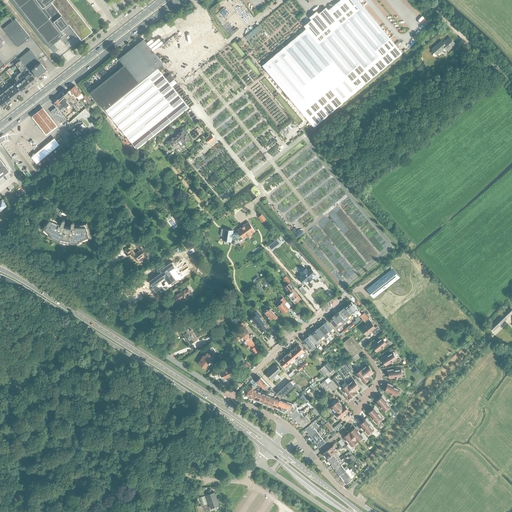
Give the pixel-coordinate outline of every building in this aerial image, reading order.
[(93,32),(68,0),(24,0),(17,6),(49,48),(65,35),(62,30),(69,24),(82,40),(93,32)] [(403,53),(357,0),(342,0),(330,11),(327,8),(320,15),(318,12),(310,18),(312,21),(305,26),(308,29),(263,66),(313,128),(403,53)] [(18,47),(30,37),(15,18),(3,28),(18,47)] [(442,41),(432,49),(437,55),(445,48),(448,51),(456,44),(449,37),(443,42),(442,41)] [(156,56),(143,40),(120,59),(125,65),(91,92),(137,150),(185,111),(189,108),(183,100),(181,98),(171,85),(176,82),(172,77),(167,81),(157,68),(163,63),(157,55),(156,56)] [(26,68),(36,81),(36,80),(34,77),(36,76),(45,69),(39,60),(30,49),(18,58),(20,60),(26,68)] [(36,81),(26,68),(20,60),(15,64),(19,69),(31,84),(36,81)] [(31,84),(19,69),(15,64),(12,67),(10,68),(11,70),(13,69),(15,72),(14,73),(17,76),(16,76),(26,88),(31,84)] [(21,92),(26,88),(16,76),(15,78),(17,80),(14,83),(21,92)] [(21,92),(14,83),(11,85),(10,83),(7,85),(16,96),(21,92)] [(11,100),(16,96),(7,85),(6,86),(7,88),(5,91),(2,87),(1,87),(11,100)] [(77,98),(82,94),(80,92),(81,91),(80,89),(79,90),(75,85),(70,90),(77,98)] [(0,95),(6,104),(11,100),(3,89),(0,91),(0,90),(0,95)] [(69,91),(68,91),(67,91),(66,92),(66,93),(64,96),(71,103),(72,105),(75,108),(77,111),(80,108),(75,104),(78,101),(69,91)] [(94,103),(91,100),(86,94),(83,96),(91,106),(91,105),(92,107),(94,105),(93,104),(94,103)] [(61,112),(71,103),(64,96),(59,99),(55,102),(56,103),(54,105),(57,107),(61,112)] [(42,109),(32,116),(37,122),(40,126),(44,131),(46,134),(57,125),(54,122),(51,118),(47,113),(43,107),(42,108),(42,109)] [(66,118),(61,112),(57,107),(53,110),(62,121),(66,118)] [(181,146),(184,144),(191,139),(186,134),(189,132),(184,127),(180,130),(182,131),(177,135),(176,135),(173,137),(168,140),(172,145),(177,141),(181,146)] [(44,172),(67,152),(60,144),(37,163),(44,172)] [(0,177),(9,170),(0,157),(0,177)] [(94,169),(95,168),(98,166),(92,159),(88,162),(94,169)] [(172,212),(171,213),(182,229),(183,228),(172,212)] [(61,223),(57,222),(58,221),(51,216),(43,227),(42,228),(44,229),(46,231),(45,232),(52,236),(52,235),(54,236),(54,237),(60,240),(59,241),(69,243),(70,242),(76,242),(76,240),(79,240),(79,241),(86,240),(86,238),(88,238),(88,237),(90,237),(90,236),(87,223),(79,225),(79,226),(75,226),(75,223),(72,223),(71,227),(64,226),(65,222),(63,221),(62,220),(61,223)] [(224,229),(223,240),(231,241),(231,239),(237,240),(242,237),(243,239),(247,236),(248,237),(251,234),(251,233),(255,231),(248,222),(245,225),(244,225),(242,227),(237,230),(238,231),(235,233),(233,232),(233,230),(224,229)] [(152,256),(139,239),(138,239),(137,238),(134,241),(135,242),(134,243),(140,250),(136,254),(131,247),(126,251),(128,254),(131,252),(134,255),(133,256),(137,261),(145,255),(148,259),(152,256)] [(271,251),(281,243),(278,239),(267,246),(271,251)] [(159,273),(149,281),(153,286),(164,278),(169,284),(176,279),(170,270),(175,266),(172,261),(163,267),(162,266),(157,269),(159,273)] [(308,270),(306,268),(301,272),(302,274),(299,277),(300,279),(304,284),(308,280),(309,281),(313,278),(318,275),(311,267),(308,270)] [(377,287),(370,292),(374,296),(392,282),(390,279),(396,274),(392,269),(374,284),(377,287)] [(271,283),(267,277),(261,282),(264,286),(266,284),(268,286),(271,283)] [(293,288),(295,286),(292,282),(289,284),(286,286),(290,292),(288,294),(295,303),(301,298),(293,288)] [(324,289),(328,295),(332,291),(328,286),(324,289)] [(187,294),(190,292),(191,292),(188,288),(185,290),(169,300),(168,301),(170,305),(171,304),(172,305),(181,299),(183,302),(189,298),(187,294)] [(284,313),(289,308),(284,303),(286,302),(283,298),(279,301),(281,303),(278,306),(284,313)] [(348,304),(354,312),(356,310),(358,312),(359,311),(351,302),(348,304)] [(354,315),(352,313),(354,312),(348,304),(345,307),(353,316),(354,315)] [(267,306),(263,309),(266,312),(265,313),(271,319),(272,319),(274,321),(276,321),(277,320),(277,318),(276,316),(270,309),(267,306)] [(345,307),(342,309),(348,317),(349,318),(351,316),(351,317),(353,316),(345,307)] [(511,308),(510,307),(508,309),(490,327),(494,331),(511,313),(511,308)] [(342,309),(339,312),(346,321),(348,320),(346,318),(348,317),(342,309)] [(255,316),(252,319),(254,321),(253,322),(262,332),(267,328),(264,324),(265,323),(261,318),(262,317),(256,310),(253,314),(255,316)] [(346,321),(339,312),(336,314),(342,322),(344,320),(345,322),(346,321)] [(336,314),(333,317),(339,324),(338,324),(340,326),(341,325),(340,323),(342,322),(336,314)] [(338,324),(339,324),(333,317),(329,319),(337,329),(338,328),(337,326),(338,324)] [(191,320),(190,318),(184,322),(185,324),(187,328),(182,331),(186,337),(193,332),(191,329),(195,326),(191,320)] [(208,325),(211,330),(217,326),(218,327),(221,325),(218,319),(208,325)] [(329,332),(333,328),(327,321),(323,324),(329,332)] [(377,326),(375,327),(370,321),(361,329),(366,335),(371,332),(372,332),(374,335),(381,330),(377,326)] [(327,333),(329,332),(323,324),(319,328),(325,335),(327,333)] [(323,336),(325,335),(319,328),(315,331),(321,338),(323,336)] [(201,332),(199,333),(197,330),(193,332),(186,337),(190,343),(203,335),(201,332)] [(245,330),(238,336),(254,355),(257,351),(260,349),(252,339),(253,338),(251,335),(250,336),(245,330)] [(319,340),(321,338),(315,331),(311,334),(317,341),(319,340)] [(315,343),(317,341),(311,334),(308,336),(314,344),(315,343)] [(351,335),(342,343),(352,357),(362,349),(351,335)] [(308,337),(303,341),(312,351),(316,347),(314,345),(308,337)] [(383,346),(386,343),(382,338),(377,342),(376,341),(371,345),(374,348),(374,347),(377,351),(382,347),(383,347),(384,347),(383,346)] [(299,357),(303,353),(305,351),(299,344),(293,349),(299,357)] [(295,360),(297,359),(299,357),(293,349),(289,353),(295,360)] [(204,355),(199,363),(205,368),(210,360),(211,361),(214,357),(215,354),(210,351),(209,353),(207,353),(205,356),(204,355)] [(393,361),(396,359),(393,352),(387,356),(386,355),(381,358),(383,361),(384,361),(386,365),(392,361),(392,362),(393,361)] [(291,363),(294,361),(295,360),(289,353),(285,356),(291,363)] [(286,368),(291,363),(285,356),(279,361),(286,368)] [(326,373),(331,379),(337,374),(335,371),(336,371),(334,369),(333,369),(328,363),(329,362),(325,358),(318,363),(322,367),(326,372),(326,373)] [(230,368),(220,372),(224,380),(234,375),(232,371),(235,370),(236,370),(238,368),(235,364),(236,363),(234,360),(229,366),(230,368)] [(350,371),(353,368),(347,361),(344,364),(350,371)] [(368,365),(367,365),(365,363),(362,366),(364,368),(362,369),(361,369),(369,378),(368,376),(373,372),(368,365)] [(347,373),(350,371),(344,364),(342,366),(347,373)] [(276,365),(266,373),(271,379),(281,371),(276,365)] [(364,382),(369,378),(361,369),(357,373),(359,376),(359,377),(361,380),(362,379),(364,382)] [(400,369),(394,370),(394,369),(388,370),(388,373),(389,373),(390,378),(396,377),(396,378),(398,377),(397,376),(401,376),(400,369)] [(268,385),(267,384),(261,377),(256,382),(258,384),(259,383),(264,389),(268,385)] [(321,383),(326,389),(330,386),(333,390),(338,387),(331,380),(329,377),(321,383)] [(334,378),(331,380),(338,387),(340,385),(334,378)] [(348,384),(355,393),(354,391),(359,387),(354,380),(353,380),(351,378),(348,381),(350,383),(348,384)] [(301,393),(303,392),(296,384),(293,380),(291,382),(294,385),(301,393)] [(294,385),(291,382),(290,381),(277,393),(282,395),(285,393),(287,396),(294,390),(292,387),(294,385)] [(255,386),(258,384),(256,382),(250,388),(247,390),(245,395),(250,397),(253,390),(254,387),(255,388),(255,387),(255,386)] [(387,386),(386,389),(385,390),(391,393),(391,394),(392,395),(392,394),(396,395),(399,389),(393,386),(393,385),(388,383),(386,386),(387,386)] [(350,397),(355,393),(348,384),(343,388),(345,391),(345,392),(347,395),(348,394),(350,397)] [(258,401),(263,389),(262,389),(261,393),(257,391),(254,399),(258,401)] [(272,392),(273,391),(271,391),(270,392),(269,396),(266,395),(263,403),(267,405),(272,392)] [(276,408),(281,396),(279,395),(278,397),(279,397),(278,399),(275,398),(272,406),(276,408)] [(380,398),(378,400),(377,401),(381,406),(380,406),(381,407),(382,407),(384,410),(389,405),(385,400),(386,399),(382,395),(380,397),(380,398)] [(290,404),(281,400),(281,398),(280,398),(281,396),(276,408),(285,411),(292,405),(295,402),(291,399),(290,404)] [(336,413),(345,405),(344,405),(343,406),(338,401),(331,407),(332,407),(330,409),(332,412),(334,410),(336,412),(335,412),(336,413)] [(296,409),(292,405),(285,411),(285,412),(289,415),(297,409),(296,409)] [(346,413),(349,410),(345,405),(336,413),(340,418),(343,415),(346,413)] [(372,409),(370,411),(368,412),(373,418),(372,418),(373,419),(373,418),(376,422),(381,417),(377,412),(378,411),(374,407),(372,409)] [(293,418),(300,413),(297,409),(289,415),(293,418)] [(297,422),(304,416),(301,412),(300,413),(293,418),(297,422)] [(303,427),(311,420),(306,415),(304,416),(297,422),(303,427)] [(364,421),(362,423),(360,424),(364,429),(364,430),(364,431),(365,430),(368,433),(373,429),(369,423),(370,423),(366,418),(363,420),(364,421)] [(307,432),(317,424),(314,421),(304,429),(307,432)] [(335,431),(342,425),(340,422),(333,428),(335,431)] [(310,436),(317,431),(316,429),(319,427),(317,424),(307,432),(310,436)] [(350,433),(356,440),(357,440),(357,441),(362,437),(366,441),(368,438),(362,432),(360,434),(359,433),(360,433),(358,430),(357,431),(355,428),(350,432),(350,433)] [(313,440),(323,432),(321,429),(318,432),(317,431),(310,436),(313,440)] [(316,443),(323,438),(322,437),(325,434),(323,432),(313,440),(316,443)] [(356,440),(350,433),(349,432),(344,436),(347,439),(346,440),(348,442),(349,442),(349,443),(347,445),(352,452),(355,449),(352,445),(356,441),(356,440)] [(319,447),(329,439),(327,437),(324,440),(323,438),(316,443),(319,447)] [(337,450),(333,445),(323,453),(326,458),(337,450)] [(337,459),(339,458),(337,455),(338,454),(337,452),(334,454),(327,459),(331,464),(337,459)] [(334,468),(340,463),(345,460),(343,458),(339,462),(337,459),(331,464),(334,468)] [(351,472),(360,464),(357,460),(354,462),(348,468),(346,470),(339,475),(346,484),(348,482),(349,483),(351,481),(351,480),(353,479),(350,476),(348,473),(351,471),(351,472)] [(346,470),(341,464),(335,469),(339,475),(346,470)] [(215,492),(206,495),(211,508),(219,506),(215,492)]
